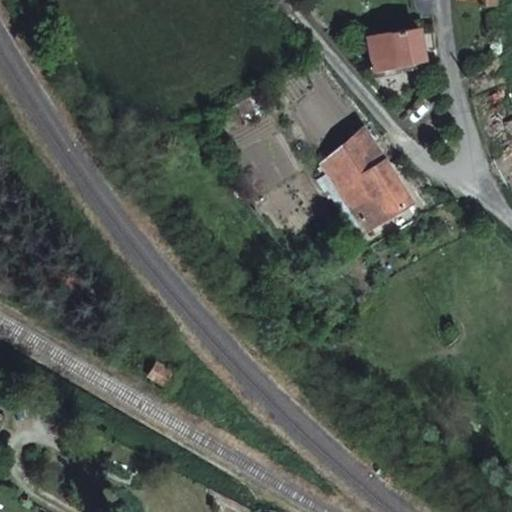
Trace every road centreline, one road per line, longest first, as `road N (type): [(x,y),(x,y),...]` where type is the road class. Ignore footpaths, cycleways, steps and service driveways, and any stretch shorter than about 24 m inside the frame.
road 1 (unclassified): [(281,0),(339,78),(433,175),(481,178)]
road 2 (unclassified): [(481,178),(443,0)]
